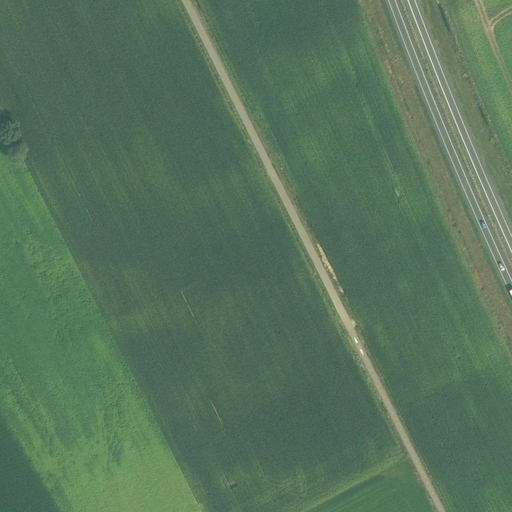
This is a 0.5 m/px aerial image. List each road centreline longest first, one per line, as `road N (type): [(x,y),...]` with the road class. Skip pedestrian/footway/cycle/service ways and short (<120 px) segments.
road 1 (unclassified): [(185,0),(354,338)]
road 2 (trunk): [(391,0),(511,290)]
road 3 (trunk): [(511,241),(411,0)]
